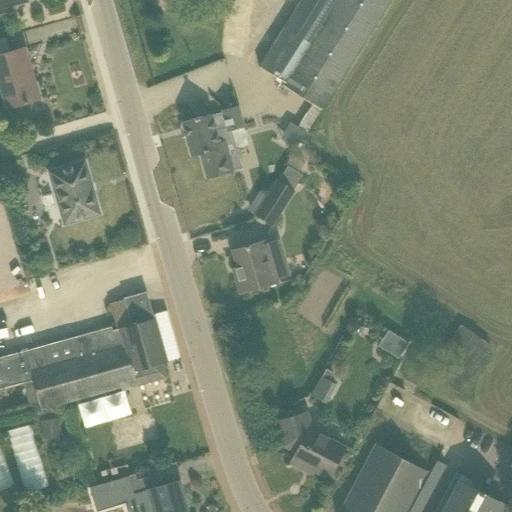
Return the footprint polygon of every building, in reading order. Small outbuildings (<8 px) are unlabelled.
[(13,5),(29,1),(29,0),(0,0),(0,14),(14,10),(13,5)] [(300,0),(259,66),(285,83),(283,86),(321,110),(389,0),(300,0)] [(6,37),(0,39),(0,84),(7,108),(39,99),(24,49),(10,53),(6,37)] [(200,153),(207,178),(234,171),(225,141),(218,143),(215,130),(226,127),(227,130),(243,126),(238,107),(222,111),(223,114),(211,117),(211,114),(182,122),(192,155),(200,153)] [(64,224),(99,214),(94,195),(91,196),(87,182),(90,181),(84,162),(49,172),(64,224)] [(278,181),(256,215),(271,225),(293,191),(278,181)] [(233,269),(240,294),(278,283),(265,241),(232,250),(237,268),(233,269)] [(122,391),(137,386),(133,371),(162,363),(166,362),(146,293),(124,299),(132,326),(112,332),(111,328),(0,358),(0,389),(25,383),(32,407),(39,404),(41,409),(121,387),(122,391)] [(459,394),(491,345),(460,325),(436,361),(456,374),(447,386),(459,394)] [(133,371),(137,386),(166,378),(162,363),(133,371)] [(344,448),(317,433),(319,430),(310,426),(306,413),(277,422),(285,446),(296,452),(291,462),(304,469),(305,466),(328,478),(344,448)] [(404,511),(417,489),(419,490),(427,474),(425,473),(426,472),(377,445),(340,511),(404,511)] [(420,511),(445,466),(437,461),(408,511),(420,511)] [(162,486),(158,474),(137,480),(135,474),(109,482),(112,491),(132,485),(136,500),(131,501),(133,511),(186,511),(188,511),(179,481),(162,486)] [(433,511),(498,511),(503,503),(453,476),(433,511)]
